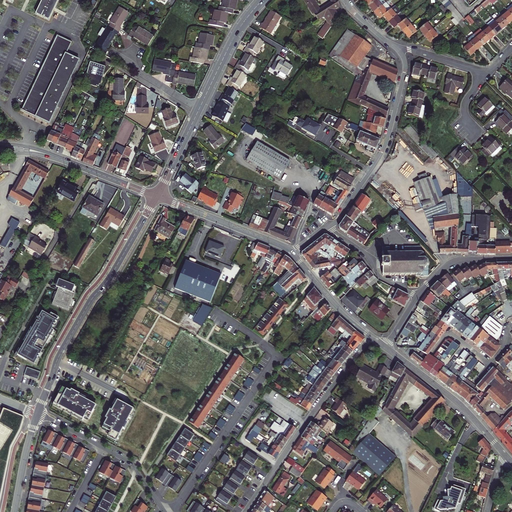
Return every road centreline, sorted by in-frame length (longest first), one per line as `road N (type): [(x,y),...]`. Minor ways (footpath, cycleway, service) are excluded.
road 1 (residential): [(172,511),(278,354),(216,312)]
road 2 (residential): [(37,414),(56,360),(156,196)]
road 3 (residential): [(370,336),(245,511)]
road 4 (residential): [(327,226),(389,133),(405,62),(388,40)]
road 5 (tertiary): [(508,458),(458,403),(385,347)]
road 6 (tertiary): [(156,196),(48,154),(0,147)]
road 7 (tertiary): [(291,253),(156,196)]
road 8 (tertiary): [(198,109),(234,35),(262,0)]
